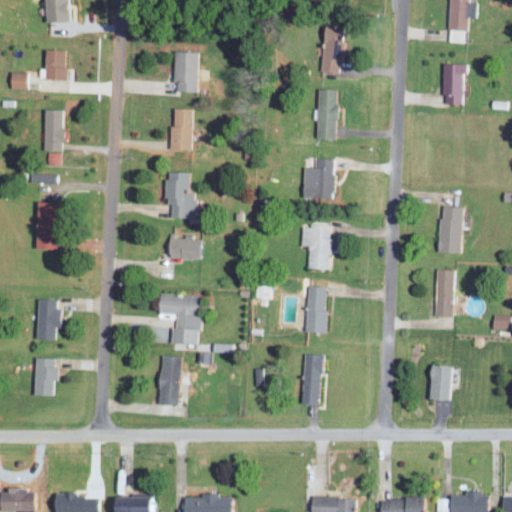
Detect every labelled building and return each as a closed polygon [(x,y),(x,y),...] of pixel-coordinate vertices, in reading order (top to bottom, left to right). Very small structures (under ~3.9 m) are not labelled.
[(65,0),(42,0),(43,21),(66,20),(65,0)] [(447,0),(446,28),(465,29),(465,16),(474,17),(474,1),(466,1),(466,0),(447,0)] [(322,25),(320,69),(338,70),(340,26),(322,25)] [(63,77),(64,48),(44,48),(43,77),(63,77)] [(173,89),(195,90),(197,50),(174,49),(173,89)] [(461,102),(462,61),(442,61),(441,101),(461,102)] [(26,87),(25,70),(9,71),(10,87),(26,87)] [(334,137),(336,88),(318,87),(316,136),(334,137)] [(168,147),(189,148),(190,107),(173,106),(172,123),(169,123),(168,147)] [(43,149),(61,148),(60,107),(42,108),(43,149)] [(332,156),(314,156),(314,165),(302,165),(301,195),(331,196),(332,156)] [(192,190),(187,190),(187,170),(165,169),(164,202),(170,202),(170,215),(192,215),(192,190)] [(437,250),(459,251),(461,205),(439,204),(437,250)] [(330,224),(302,223),(300,245),(308,246),(307,266),(328,267),(330,224)] [(167,235),(167,256),(199,257),(199,235),(167,235)] [(451,314),(453,268),(436,267),(434,314),(451,314)] [(323,330),(325,285),(306,284),(304,329),(323,330)] [(168,341),(196,342),(197,313),(195,313),(196,293),(157,291),(157,311),(175,312),(174,325),(169,325),(168,341)] [(35,336),(53,337),(53,325),(57,325),(58,307),(54,307),(55,298),(36,297),(35,336)] [(510,315),(493,313),(491,327),(508,329),(510,315)] [(301,402),(319,402),(320,353),(303,352),(301,402)] [(51,393),(52,378),(54,378),(55,356),(34,355),(33,393),(51,393)] [(447,397),(448,363),(428,363),(427,397),(447,397)] [(0,508),(30,508),(29,487),(0,487),(0,508)] [(463,511),(484,511),(485,491),(464,490),(464,493),(448,493),(448,511),(463,511)] [(228,511),(228,494),(215,494),(215,491),(199,491),(199,495),(182,495),(181,511),(228,511)] [(144,511),(145,494),(108,495),(108,511),(144,511)] [(351,511),(352,496),(309,495),(308,511),(351,511)] [(420,511),(420,496),(378,496),(378,511),(420,511)]
